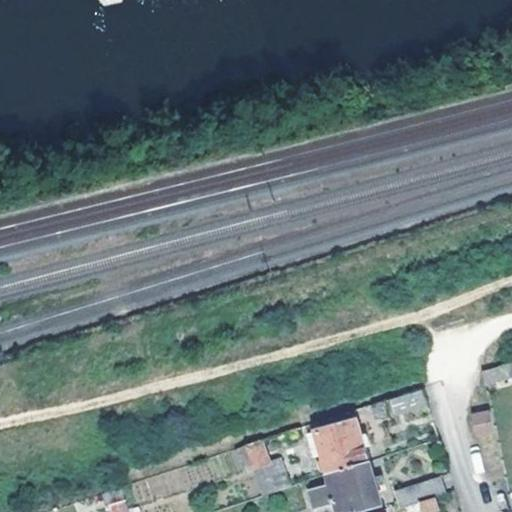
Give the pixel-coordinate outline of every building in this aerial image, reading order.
[(489,387),(511,380),(511,366),(486,374),(489,387)] [(379,423),(431,408),(426,391),(375,408),(379,423)] [(359,412),(315,425),(319,435),(362,423),(359,412)] [(496,433),(492,414),(474,418),(478,437),(496,433)] [(319,435),(331,477),(374,464),(362,423),(319,435)] [(308,443),(304,429),(250,447),(257,472),(274,466),(270,455),(308,443)] [(364,511),(386,506),(374,464),(331,477),(332,483),(310,489),(315,507),(338,501),(341,511),(364,511)] [(275,471),(281,493),(291,490),(284,468),(275,471)] [(449,492),(444,477),(419,485),(423,499),(449,492)] [(114,506),(129,501),(126,489),(106,495),(109,507),(114,506)] [(442,511),(439,499),(424,503),(425,511),(442,511)] [(132,511),(129,501),(114,506),(116,511),(132,511)]
